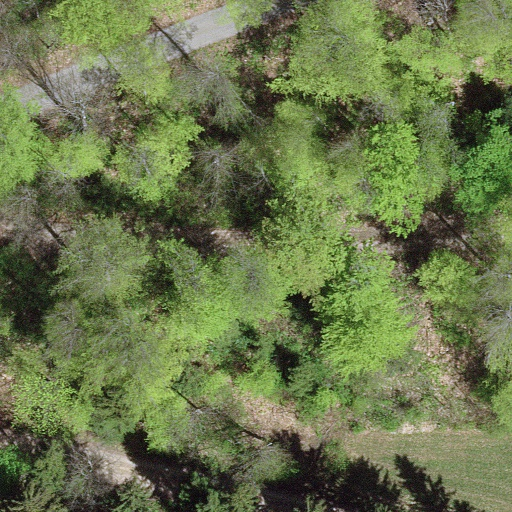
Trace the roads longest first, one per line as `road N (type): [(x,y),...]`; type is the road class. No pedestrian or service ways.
road 1 (track): [(511,229),(110,240),(0,220)]
road 2 (track): [(298,511),(0,442)]
road 3 (track): [(281,0),(0,111)]
